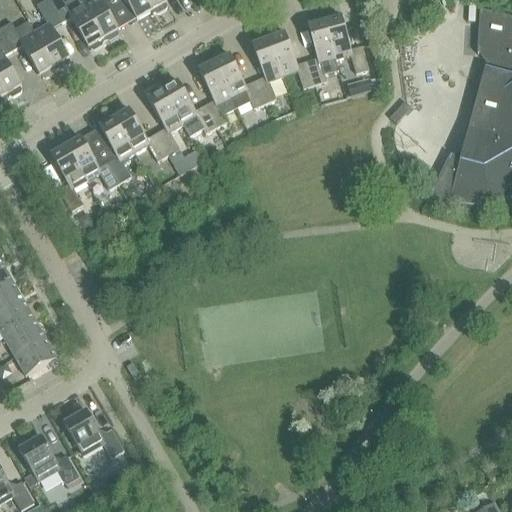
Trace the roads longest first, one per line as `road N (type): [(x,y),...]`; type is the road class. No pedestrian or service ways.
road 1 (residential): [(0,427),(110,366),(0,179)]
road 2 (residential): [(0,152),(266,0)]
